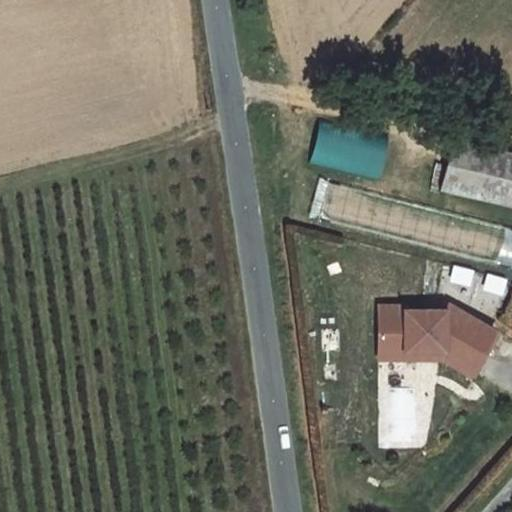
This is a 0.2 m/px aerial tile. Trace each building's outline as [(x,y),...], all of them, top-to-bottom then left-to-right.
[(388,133),(318,118),(308,163),(377,182),(388,133)] [(511,154),(452,141),(441,190),(511,206),(511,154)] [(511,230),(332,184),(323,218),(511,267),(511,230)] [(405,307),(379,307),(378,352),(444,352),(474,369),(495,333),(448,305),(444,312),(405,312),(405,307)] [(444,352),(378,352),(378,359),(442,360),(470,376),(474,369),(444,352)]
